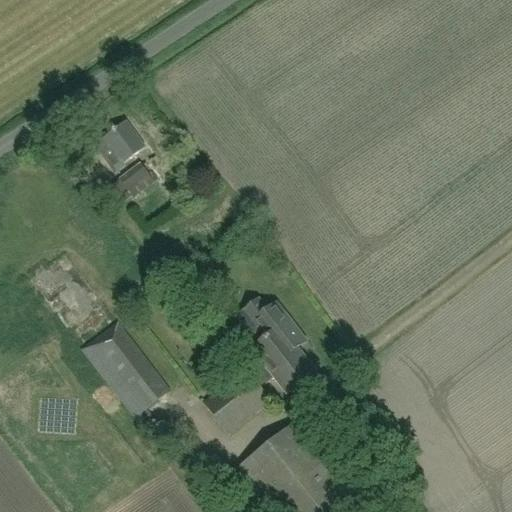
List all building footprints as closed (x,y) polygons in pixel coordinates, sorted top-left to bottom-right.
[(123,165),(145,149),(127,123),(95,147),(115,174),(125,167),(123,165)] [(155,183),(159,180),(147,165),(143,168),(141,165),(112,186),(126,205),(134,199),(135,200),(156,184),(155,183)] [(259,300),(237,317),(252,337),(260,331),(264,336),(274,328),(280,336),(280,340),(272,346),(277,351),(280,348),(282,350),(292,343),(298,350),(307,343),(296,329),(277,305),(268,312),(259,300)] [(159,427),(146,411),(170,392),(118,324),(82,351),(147,436),(159,427)] [(288,394),(315,374),(292,343),(282,350),(280,348),(277,351),(272,346),(280,340),(280,336),(274,328),(264,336),(267,340),(254,350),(264,363),(248,375),(245,372),(203,405),(227,436),(271,402),(261,390),(276,379),(288,394)] [(214,350),(224,342),(214,328),(203,337),(214,350)] [(259,511),(377,511),(303,418),(231,476),(259,511)]
